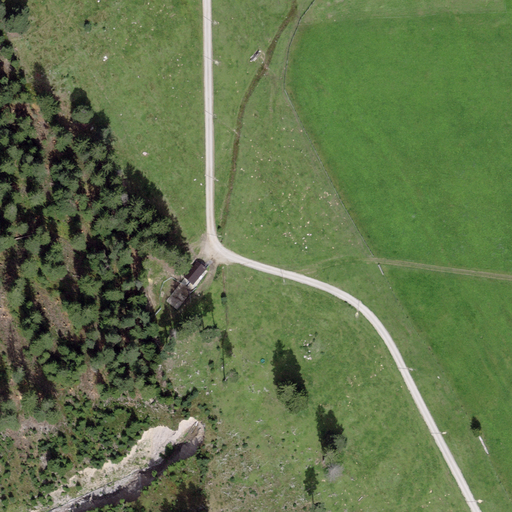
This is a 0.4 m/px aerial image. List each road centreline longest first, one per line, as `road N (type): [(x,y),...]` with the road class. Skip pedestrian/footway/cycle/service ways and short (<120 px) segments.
road 1 (track): [(476,511),(375,320),(335,291),(242,264),(216,246),(207,0)]
road 2 (track): [(297,277),(350,264),(511,279)]
